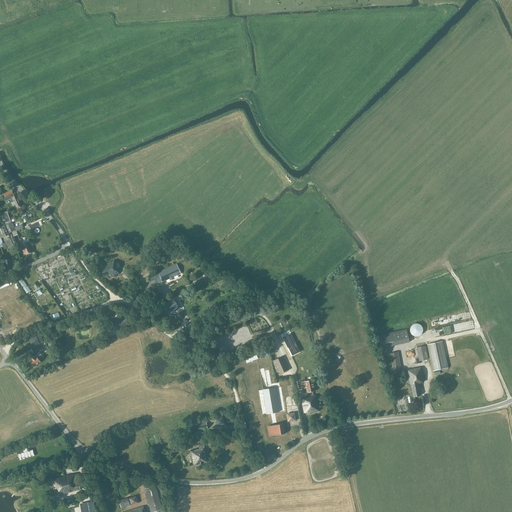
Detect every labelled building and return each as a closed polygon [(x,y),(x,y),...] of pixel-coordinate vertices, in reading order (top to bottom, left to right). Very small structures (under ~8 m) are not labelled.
[(11,191),(4,194),(5,195),(6,197),(7,198),(11,195),(12,197),(13,198),(14,201),(11,202),(13,206),(16,205),(18,210),(22,208),(17,196),(15,196),(14,196),(14,195),(13,194),(12,192),(11,191)] [(7,212),(1,214),(3,220),(5,220),(6,223),(10,221),(7,212)] [(8,222),(6,223),(9,233),(12,232),(16,230),(16,231),(23,228),(22,226),(19,227),(19,226),(17,227),(16,227),(15,227),(12,221),(8,222)] [(27,232),(40,226),(39,222),(25,228),(27,232)] [(11,234),(9,235),(8,235),(5,228),(0,229),(0,238),(1,239),(3,238),(5,243),(1,244),(3,249),(12,245),(13,248),(16,246),(13,239),(12,237),(13,237),(11,234)] [(24,245),(22,246),(25,255),(32,252),(29,243),(30,242),(29,240),(23,242),(24,245)] [(101,269),(102,273),(104,277),(111,274),(112,276),(119,273),(117,269),(118,269),(117,268),(120,267),(118,263),(116,264),(115,261),(107,264),(108,266),(101,269)] [(176,265),(158,273),(162,282),(169,279),(170,281),(175,279),(174,277),(181,274),(178,269),(176,265)] [(158,273),(147,277),(150,282),(151,287),(152,287),(153,286),(162,282),(158,273)] [(225,282),(220,276),(214,281),(217,283),(220,284),(223,284),(225,282)] [(22,279),(18,281),(20,284),(23,288),(26,286),(27,286),(24,281),(23,281),(22,279)] [(278,299),(280,306),(287,304),(285,297),(278,299)] [(170,303),(165,306),(169,313),(171,315),(173,314),(175,315),(178,310),(181,308),(175,298),(171,300),(172,302),(170,303)] [(103,311),(106,319),(116,315),(113,307),(103,311)] [(71,326),(73,331),(88,325),(86,319),(75,323),(75,324),(71,326)] [(130,328),(128,324),(126,320),(107,328),(110,337),(130,328)] [(290,336),(284,339),(288,348),(289,347),(293,355),(299,352),(295,344),(294,344),(290,336)] [(37,337),(30,340),(32,346),(39,344),(37,337)] [(387,358),(417,352),(414,337),(384,343),(387,358)] [(51,339),(46,341),(47,344),(50,349),(50,351),(55,349),(51,339)] [(428,360),(428,359),(430,359),(433,371),(448,368),(442,341),(427,344),(428,345),(416,348),(418,357),(415,358),(417,364),(420,364),(419,361),(428,360)] [(33,353),(35,356),(30,359),(31,361),(30,362),(34,367),(41,362),(38,360),(43,356),(42,355),(47,351),(44,346),(38,350),(38,349),(33,353)] [(280,358),(272,361),(278,375),(288,370),(284,361),(282,362),(280,358)] [(407,371),(413,397),(421,396),(418,383),(423,382),(420,368),(407,371)] [(301,399),(304,413),(308,412),(309,413),(320,411),(316,395),(313,396),(312,391),(315,391),(312,380),(300,383),(302,389),(305,388),(307,393),(310,392),(311,396),(301,399)] [(275,388),(263,390),(267,414),(279,412),(275,388)] [(215,419),(217,426),(224,424),(222,417),(215,419)] [(269,426),(270,436),(285,434),(284,424),(269,426)] [(199,449),(194,450),(194,451),(191,452),(194,466),(208,462),(204,445),(199,446),(199,449)] [(53,480),(57,495),(81,490),(79,483),(77,483),(76,479),(75,479),(74,475),(53,480)] [(146,491),(151,511),(154,511),(162,510),(155,488),(146,491)] [(129,498),(131,505),(138,503),(136,496),(129,498)] [(119,501),(120,504),(121,508),(130,506),(128,498),(119,501)] [(84,511),(95,511),(94,503),(84,505),(84,511)]
